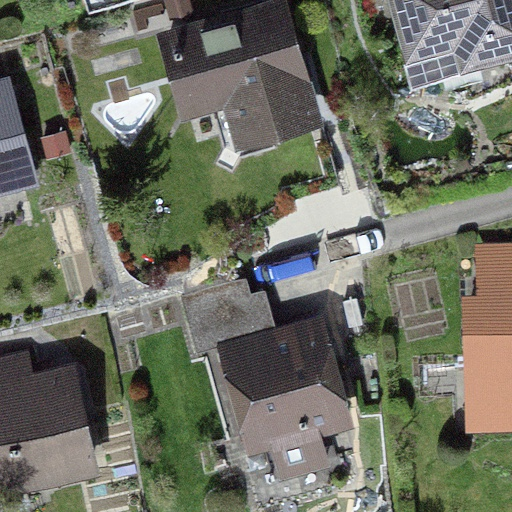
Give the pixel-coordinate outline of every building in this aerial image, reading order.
[(223,105),(234,145),(322,121),(288,0),(256,0),(156,27),(180,116),(223,105)] [(192,11),(189,0),(166,0),(170,16),(192,11)] [(511,0),(389,0),(413,83),(511,56),(511,0)] [(7,74),(0,75),(0,191),(36,182),(7,74)] [(72,151),(67,127),(38,134),(44,157),(72,151)] [(511,428),(511,239),(475,240),(476,286),(462,287),(466,429),(511,428)] [(353,420),(322,309),(274,322),(265,287),(250,291),(246,275),(179,293),(195,351),(219,344),(248,451),(270,445),(278,475),(330,461),(322,429),(353,420)] [(33,367),(28,346),(0,353),(0,492),(101,468),(75,358),(33,367)]
